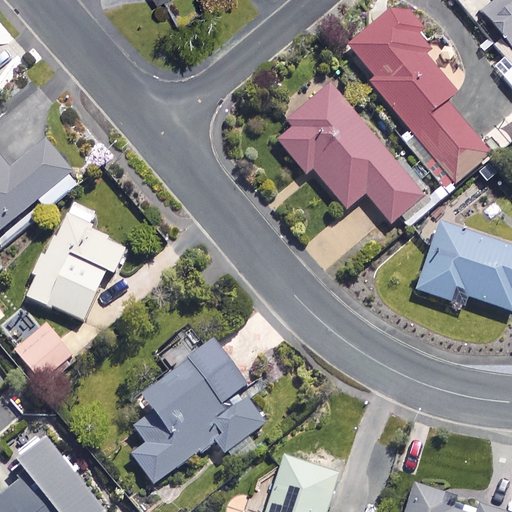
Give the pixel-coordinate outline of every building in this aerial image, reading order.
[(511,0),(496,0),(477,16),(511,56),(511,0)] [(426,49),(395,8),(342,48),(447,187),(488,156),(445,99),(451,94),(420,54),(426,49)] [(419,197),(324,87),(268,135),(303,176),(309,171),(343,211),(361,195),(387,225),(419,197)] [(0,229),(67,173),(26,124),(0,145),(0,229)] [(90,214),(68,203),(21,295),(78,324),(103,273),(109,276),(123,250),(82,229),(90,214)] [(511,252),(439,225),(414,291),(460,309),(464,298),(507,314),(511,302),(511,252)] [(69,357),(42,326),(12,352),(39,383),(69,357)] [(264,424),(207,345),(134,398),(147,417),(130,429),(142,445),(127,456),(149,486),(211,441),(221,455),(264,424)] [(0,511),(97,511),(41,440),(11,464),(22,478),(0,495),(0,511)] [(317,468),(280,457),(262,511),(323,511),(329,493),(311,487),(317,468)] [(439,495),(411,485),(401,511),(505,511),(479,504),(476,511),(456,511),(435,505),(439,495)]
